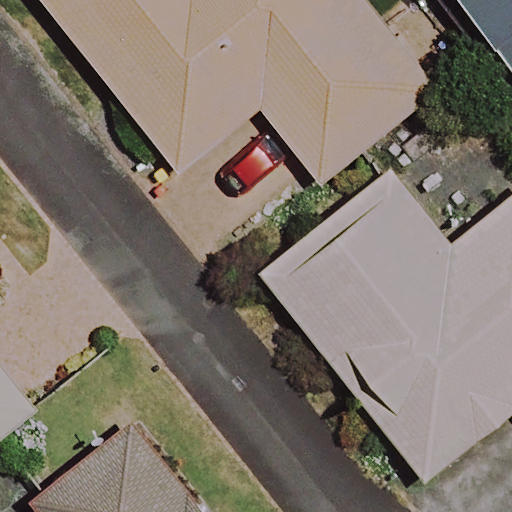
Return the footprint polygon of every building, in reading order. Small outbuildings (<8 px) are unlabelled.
[(370,0),(48,0),(184,167),(265,101),(326,177),(439,85),(370,0)] [(511,0),(462,0),(511,66),(511,0)] [(511,200),(453,247),(396,173),(269,273),(427,476),(511,409),(511,200)] [(0,304),(3,302),(0,297),(0,437),(36,409),(0,362),(0,304)] [(229,511),(144,403),(43,483),(66,511),(229,511)]
